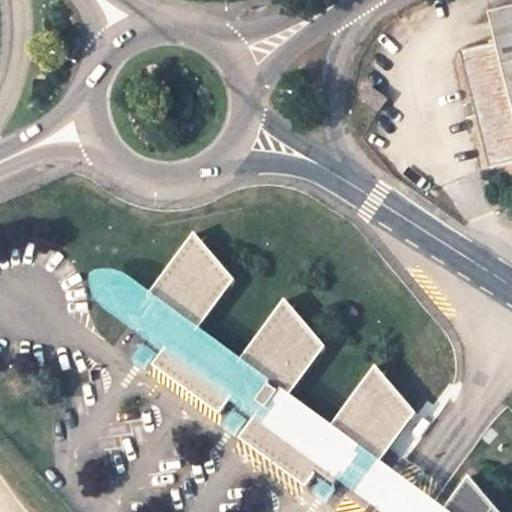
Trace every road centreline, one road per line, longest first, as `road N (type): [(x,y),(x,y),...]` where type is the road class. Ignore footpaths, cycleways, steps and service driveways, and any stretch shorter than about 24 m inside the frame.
road 1 (tertiary): [(511,285),(340,176)]
road 2 (tertiary): [(340,176),(336,69),(361,0)]
road 3 (secondary): [(240,91),(360,0)]
road 4 (tertiary): [(207,165),(273,162),(340,176)]
road 5 (tertiary): [(340,176),(241,100)]
road 6 (secondary): [(94,75),(67,109),(0,154)]
